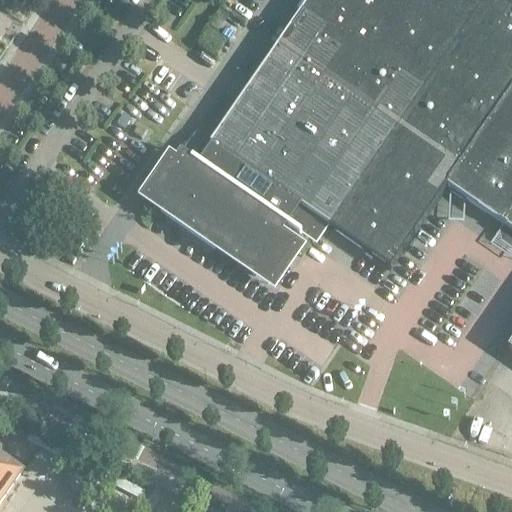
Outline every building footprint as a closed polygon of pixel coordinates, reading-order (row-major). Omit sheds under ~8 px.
[(311,0),(301,15),(284,41),(463,165),(492,124),(504,105),(445,64),(351,0),(311,0)] [(351,0),(445,64),(488,0),(351,0)] [(511,0),(488,0),(445,64),(504,105),(492,124),(511,137),(511,0)] [(447,188),(463,165),(283,41),(211,146),(222,154),(207,174),(181,156),(148,204),(255,277),(287,230),(301,208),(390,270),(447,188)] [(463,165),(447,188),(505,228),(501,234),(503,242),(511,248),(511,137),(492,124),(463,165)] [(139,126),(134,134),(142,140),(148,132),(139,126)] [(0,511),(0,505),(23,474),(0,458),(0,511)]
